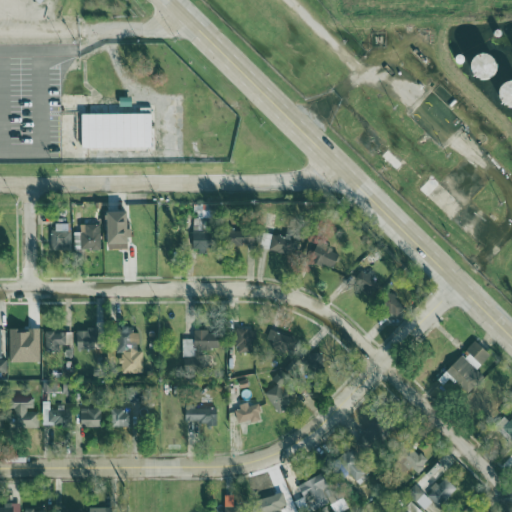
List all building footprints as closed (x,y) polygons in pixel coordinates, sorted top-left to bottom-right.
[(501,52),(478,53),(479,78),(501,77),(501,52)] [(511,82),(500,86),(502,92),(503,92),(508,108),(511,106),(511,82)] [(83,148),(153,147),(153,113),(82,114),(83,148)] [(396,173),(405,163),(388,148),(379,158),(396,173)] [(465,208),(435,176),(421,188),(451,221),(465,208)] [(202,230),(202,218),(192,218),(193,252),(215,251),(214,230),(202,230)] [(52,250),(71,250),(70,223),(52,223),(52,250)] [(74,232),(74,250),(101,249),(100,224),(80,224),(80,232),(74,232)] [(231,246),(256,246),(256,231),(231,230),(231,246)] [(260,249),(290,253),(292,237),(262,234),(260,249)] [(334,269),(340,251),(316,243),(310,261),(334,269)] [(365,271),(353,283),(368,297),(380,285),(365,271)] [(397,315),(408,305),(392,289),(381,299),(397,315)] [(143,373),(142,351),(136,352),(136,326),(117,326),(117,353),(119,353),(120,373),(143,373)] [(235,352),(254,353),(255,328),(237,327),(235,352)] [(40,329),(10,328),(9,362),(40,362),(40,329)] [(77,329),(77,349),(94,350),(94,330),(77,329)] [(295,338),(268,330),(264,342),(291,350),(295,338)] [(66,352),(65,331),(45,332),(45,352),(66,352)] [(218,331),(194,331),(194,351),(219,351),(218,331)] [(182,339),(182,357),(194,357),(193,339),(182,339)] [(437,380),(442,385),(451,377),(466,394),(483,377),(477,370),(491,356),(476,340),(463,352),(465,354),(437,380)] [(302,364),(323,365),(324,353),(303,352),(302,364)] [(276,386),(265,391),(276,414),(297,404),(282,371),(271,375),(276,386)] [(472,399),(488,419),(502,408),(486,388),(472,399)] [(38,428),(37,411),(33,411),(33,397),(13,398),(14,428),(38,428)] [(257,404),(249,406),(248,404),(234,408),(239,424),(261,418),(257,404)] [(185,405),(185,423),(217,423),(217,408),(195,408),(195,405),(185,405)] [(101,426),(101,408),(80,409),(80,427),(101,426)] [(132,426),(131,408),(110,409),(111,427),(132,426)] [(511,416),(502,426),(511,436),(511,416)] [(357,440),(367,449),(385,428),(375,420),(357,440)] [(414,473),(425,464),(412,446),(401,455),(414,473)] [(358,484),(367,478),(351,451),(342,456),(358,484)] [(331,504),(333,511),(339,511),(347,509),(342,495),(333,498),(325,474),(299,483),(309,511),(331,504)] [(427,498),(443,507),(457,484),(441,475),(427,498)] [(425,509),(432,501),(414,484),(407,493),(425,509)] [(266,511),(287,506),(283,493),(263,498),(266,511)] [(20,511),(19,503),(3,503),(3,507),(0,507),(0,511),(11,511),(12,511),(20,511)]
